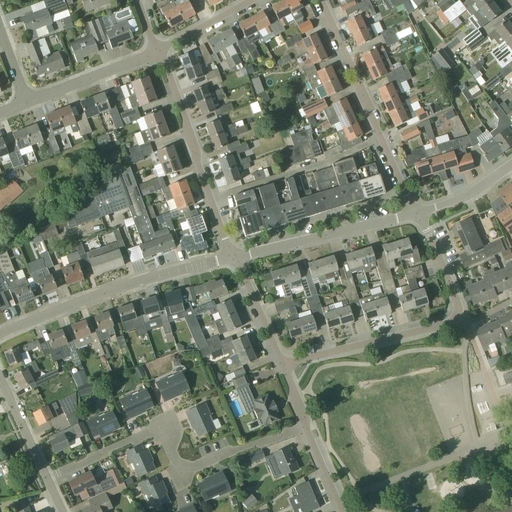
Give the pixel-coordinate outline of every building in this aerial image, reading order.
[(80,0),(85,12),(114,2),(112,0),(80,0)] [(188,2),(191,0),(177,0),(173,3),(182,21),(183,20),(185,21),(188,20),(188,18),(195,15),(188,2)] [(298,0),(285,0),(284,1),(290,14),(295,24),(302,21),(302,20),(303,17),(299,9),(302,7),(298,0)] [(353,0),(344,0),(345,1),(338,4),(341,11),(344,10),(356,5),(354,1),(353,0)] [(367,0),(356,5),(344,10),(346,16),(360,9),(371,4),(368,0),(367,0)] [(443,0),(437,6),(443,13),(455,3),(452,0),(443,0)] [(472,16),(491,1),(490,0),(467,0),(462,5),(459,0),(455,3),(443,13),(450,22),(466,10),(471,17),(472,16)] [(278,20),(274,23),(280,34),(285,31),(283,27),(287,24),(284,17),(290,14),(284,1),(271,8),(278,20)] [(500,13),(491,1),(472,16),(478,22),(476,23),(480,28),(489,22),(500,13)] [(182,21),(173,3),(172,2),(160,9),(170,27),(182,21)] [(375,15),(371,4),(360,9),(362,14),(346,21),(352,34),(365,28),(362,21),(369,18),(375,15)] [(52,24),(49,17),(47,11),(46,9),(22,18),(27,33),(28,32),(32,41),(38,39),(34,30),(52,24)] [(250,19),(260,38),(261,39),(272,33),(274,37),(280,34),(274,23),(269,25),(262,12),(250,19)] [(69,17),(62,20),(65,29),(65,30),(73,27),(69,17)] [(103,17),(94,21),(98,32),(106,29),(104,25),(106,24),(103,17)] [(132,19),(127,22),(127,21),(110,27),(112,30),(105,33),(112,50),(118,47),(117,44),(133,38),(131,33),(137,31),(138,29),(135,20),(132,19)] [(256,50),(253,43),(255,42),(254,41),(260,38),(250,19),(238,25),(244,36),(241,38),(247,50),(249,53),(256,50)] [(490,41),(493,40),(498,46),(504,41),(511,35),(511,27),(506,20),(494,30),(495,30),(486,36),(490,41)] [(91,36),(98,33),(99,33),(98,32),(94,21),(87,23),(91,36)] [(313,29),(309,21),(297,26),(301,34),(313,29)] [(372,24),(365,28),(352,34),(357,47),(371,40),(370,40),(378,37),(372,24)] [(395,34),(393,29),(392,27),(380,33),(383,40),(395,34)] [(241,38),(236,41),(230,29),(219,36),(225,48),(236,43),(241,53),(247,50),(241,38)] [(462,40),(466,45),(480,35),(476,29),(462,40)] [(304,46),(308,52),(320,46),(315,34),(302,40),(299,35),(284,42),(287,49),(296,45),(297,49),(304,46)] [(399,41),(395,34),(383,40),(387,47),(399,41)] [(466,45),(469,48),(471,51),(485,40),(480,35),(466,45)] [(511,35),(504,41),(498,46),(495,48),(502,57),(497,61),(502,68),(508,64),(511,60),(511,59),(509,56),(511,53),(511,35)] [(229,69),(235,66),(230,57),(225,48),(219,36),(207,42),(213,55),(210,56),(210,57),(210,58),(212,62),(214,65),(220,63),(215,54),(220,51),(225,60),(229,69)] [(25,46),(34,69),(35,72),(35,71),(37,76),(51,71),(52,73),(64,68),(58,52),(50,55),(44,38),(25,46)] [(98,52),(93,38),(70,46),(77,63),(83,61),(82,58),(98,52)] [(210,57),(210,56),(203,44),(196,48),(201,56),(195,58),(193,52),(180,57),(185,69),(198,65),(210,58),(210,57)] [(326,59),(320,46),(308,52),(311,59),(304,63),(305,65),(301,67),(304,74),(315,69),(313,65),(326,59)] [(367,68),(388,59),(382,47),(375,50),(375,49),(362,56),(367,68)] [(440,49),(433,55),(445,71),(453,65),(440,49)] [(236,54),(230,57),(235,66),(240,63),(236,54)] [(210,58),(198,65),(185,69),(189,82),(202,77),(200,70),(206,67),(205,65),(212,62),(210,58)] [(386,75),(388,79),(395,76),(408,70),(405,65),(393,71),(388,59),(367,68),(373,81),(386,75)] [(252,66),(245,68),(248,75),(255,73),(252,66)] [(315,88),(335,79),(330,66),(317,72),(315,69),(304,74),(308,84),(313,82),(315,88)] [(217,69),(205,74),(207,80),(220,76),(217,69)] [(395,76),(398,82),(391,85),(390,84),(377,90),(380,96),(379,97),(379,98),(380,101),(381,102),(383,101),(383,102),(396,96),(403,93),(399,84),(411,78),(408,70),(395,76)] [(500,81),(495,75),(482,84),(487,91),(500,81)] [(222,82),(220,76),(207,80),(209,87),(222,82)] [(129,97),(135,95),(152,89),(147,77),(131,83),(131,84),(125,86),(129,97)] [(335,79),(315,88),(320,99),(301,107),(304,113),(325,103),(323,99),(328,97),(341,91),(335,79)] [(471,96),(479,90),(473,83),(465,89),(471,96)] [(214,91),(208,93),(206,86),(192,91),(197,103),(223,94),(222,89),(214,92),(214,91)] [(124,99),(123,97),(120,87),(109,91),(113,101),(113,102),(117,100),(117,101),(124,99)] [(120,120),(128,117),(138,113),(137,108),(139,107),(156,101),(152,89),(135,95),(137,101),(129,104),(131,109),(118,114),(120,120)] [(460,92),(467,103),(472,99),(465,89),(460,92)] [(98,115),(105,112),(106,116),(109,114),(115,130),(117,129),(123,127),(120,120),(118,114),(113,102),(113,101),(108,104),(104,93),(91,98),(98,115)] [(266,93),(260,96),(263,104),(270,101),(266,93)] [(218,110),(219,115),(232,110),(230,104),(220,107),(218,101),(225,98),(223,94),(197,103),(202,116),(218,110)] [(383,102),(389,114),(409,105),(418,101),(416,95),(399,103),(396,96),(383,102)] [(84,113),(78,115),(86,135),(91,132),(86,119),(98,115),(91,98),(80,103),(84,113)] [(325,103),(304,113),(306,118),(323,110),(328,121),(321,124),(350,111),(344,99),(332,105),(332,106),(328,108),(325,103)] [(506,128),(511,124),(506,116),(494,101),(487,106),(498,119),(497,128),(489,134),(492,138),(501,151),(502,152),(504,151),(505,152),(508,149),(508,148),(511,145),(511,141),(509,137),(511,135),(507,129),(506,128)] [(416,116),(419,121),(432,115),(429,107),(423,110),(422,108),(412,112),(409,105),(389,114),(394,127),(408,121),(407,121),(416,116)] [(69,107),(57,111),(64,128),(70,125),(73,133),(78,131),(80,137),(86,135),(78,115),(73,117),(69,107)] [(45,116),(49,127),(51,133),(64,128),(57,111),(45,116)] [(143,117),(148,130),(164,123),(160,111),(143,117)] [(350,111),(321,124),(323,129),(339,122),(343,129),(356,124),(350,111)] [(260,112),(253,114),(255,121),(262,118),(260,112)] [(140,119),(138,113),(128,117),(130,123),(140,119)] [(236,129),(234,124),(227,126),(226,124),(220,126),(218,121),(205,125),(210,138),(236,129)] [(128,149),(130,155),(130,156),(151,148),(149,143),(169,136),(164,123),(148,130),(139,133),(144,144),(138,146),(128,149)] [(336,133),(339,140),(341,145),(323,153),(325,159),(351,147),(348,142),(362,136),(356,124),(343,129),(336,133)] [(425,132),(425,133),(427,140),(429,141),(434,139),(429,124),(427,125),(425,129),(425,132)] [(24,129),(31,146),(43,141),(36,125),(24,129)] [(227,146),(225,140),(246,132),(244,126),(236,129),(210,138),(214,151),(227,146)] [(417,130),(415,126),(399,133),(403,141),(419,134),(417,130)] [(19,151),(30,146),(31,146),(24,129),(12,134),(15,142),(10,144),(19,166),(24,164),(19,151)] [(467,136),(473,147),(479,144),(476,138),(481,134),(477,129),(467,136)] [(290,136),(294,147),(301,145),(306,160),(314,158),(309,142),(306,131),(290,136)] [(465,149),(473,147),(467,136),(436,145),(444,170),(457,166),(458,172),(459,172),(459,171),(473,166),(473,168),(474,167),(470,154),(466,155),(465,149)] [(0,138),(0,157),(2,157),(4,163),(10,161),(13,168),(19,166),(10,144),(5,146),(2,138),(0,138)] [(492,138),(480,146),(478,147),(483,154),(482,155),(488,163),(496,156),(496,155),(501,151),(492,138)] [(436,145),(434,139),(429,141),(431,148),(424,151),(424,152),(431,174),(432,174),(434,175),(437,174),(438,172),(444,170),(436,145)] [(59,151),(55,140),(49,142),(53,153),(59,151)] [(316,140),(313,141),(309,142),(314,158),(321,155),(316,140)] [(49,142),(43,144),(48,155),(53,153),(49,142)] [(246,144),(240,147),(235,148),(237,154),(248,150),(246,144)] [(301,145),(294,147),(289,149),(294,164),(306,160),(301,145)] [(156,152),(160,164),(177,158),(172,146),(156,152)] [(153,153),(151,148),(130,156),(130,155),(125,157),(128,165),(143,160),(142,157),(153,153)] [(282,168),(294,164),(289,149),(277,153),(282,168)] [(418,178),(431,174),(424,152),(403,159),(407,167),(414,165),(418,178)] [(218,160),(222,173),(248,163),(246,158),(233,163),(231,155),(218,160)] [(177,158),(160,164),(165,176),(181,170),(177,158)] [(365,200),(364,198),(359,181),(355,170),(355,169),(352,158),(332,164),(333,167),(345,206),(365,200)] [(250,168),(248,163),(222,173),(227,185),(240,180),(238,174),(244,172),(243,170),(250,168)] [(0,209),(40,172),(33,164),(12,182),(11,180),(0,190),(0,191),(1,193),(0,193),(0,209)] [(374,164),(355,169),(355,170),(359,181),(378,175),(374,164)] [(138,191),(136,186),(129,167),(91,193),(101,218),(128,208),(142,245),(138,247),(142,259),(144,258),(145,260),(151,258),(150,256),(160,252),(156,240),(144,208),(140,197),(138,191)] [(319,193),(324,210),(325,212),(345,206),(333,167),(313,173),(315,182),(317,188),(319,193)] [(261,171),(252,174),(254,182),(264,179),(261,171)] [(379,175),(378,175),(359,181),(364,198),(365,200),(385,194),(379,175)] [(136,186),(138,191),(164,182),(162,177),(136,186)] [(284,180),(288,190),(275,194),(284,222),(304,216),(297,194),(292,178),(284,180)] [(164,195),(166,201),(189,193),(185,180),(165,187),(164,182),(138,191),(140,197),(161,190),(163,195),(164,195)] [(285,225),(284,222),(275,194),(272,184),(252,190),(259,212),(265,231),(285,225)] [(499,193),(508,205),(509,207),(497,216),(511,235),(511,234),(511,185),(499,193)] [(245,237),(265,231),(259,212),(252,190),(233,196),(236,207),(237,207),(240,218),(239,218),(244,237),(245,237)] [(297,194),(304,216),(305,218),(325,212),(324,210),(319,193),(312,196),(310,190),(297,194)] [(91,193),(63,213),(69,229),(101,218),(91,193)] [(189,193),(166,201),(170,212),(162,215),(164,221),(170,219),(175,217),(183,214),(188,212),(187,207),(194,205),(189,193)] [(190,212),(188,212),(183,214),(186,221),(189,229),(179,233),(186,253),(187,253),(187,252),(194,250),(195,252),(207,248),(205,241),(201,238),(196,240),(195,235),(206,231),(200,215),(192,218),(190,212)] [(465,268),(474,264),(506,251),(501,239),(483,247),(471,218),(455,225),(466,252),(459,255),(465,268)] [(170,219),(164,221),(168,232),(174,230),(170,219)] [(58,235),(54,224),(39,229),(43,241),(58,235)] [(116,242),(122,240),(118,229),(112,231),(116,242)] [(156,240),(160,252),(175,247),(170,235),(156,240)] [(412,253),(413,257),(415,264),(420,262),(416,250),(411,251),(407,239),(395,243),(399,257),(412,253)] [(75,244),(78,252),(79,256),(84,254),(81,242),(79,243),(75,244)] [(115,243),(101,248),(109,271),(123,266),(119,254),(115,243)] [(387,263),(381,264),(386,280),(391,278),(389,269),(395,267),(393,259),(399,257),(395,243),(382,247),(387,263)] [(101,248),(86,253),(89,261),(94,276),(109,271),(101,248)] [(370,248),(358,252),(363,269),(364,273),(371,271),(368,263),(374,261),(370,248)] [(511,252),(511,250),(502,253),(505,261),(511,258),(511,252)] [(25,278),(18,281),(6,252),(0,255),(0,267),(10,293),(15,291),(20,304),(33,298),(25,278)] [(40,255),(46,270),(53,267),(47,252),(40,255)] [(83,267),(79,256),(78,252),(70,254),(73,265),(61,269),(67,285),(83,280),(79,269),(83,267)] [(341,263),(345,275),(349,288),(355,287),(350,273),(363,269),(358,252),(345,256),(347,261),(341,263)] [(333,257),(320,260),(326,280),(334,277),(332,272),(337,270),(333,257)] [(319,282),(326,280),(320,260),(308,264),(312,278),(317,277),(319,282)] [(507,268),(501,271),(508,289),(509,289),(508,288),(511,287),(511,264),(511,263),(505,265),(507,268)] [(380,281),(386,280),(381,264),(376,266),(380,281)] [(295,265),(283,269),(289,290),(302,286),(306,297),(311,295),(307,281),(301,283),(295,265)] [(405,276),(422,271),(421,265),(403,271),(405,276)] [(273,301),(274,307),(293,302),(289,290),(283,269),(270,273),(271,274),(263,276),(267,288),(274,286),(275,287),(281,285),(285,298),(273,301)] [(508,290),(508,289),(501,271),(495,273),(494,269),(488,271),(489,274),(496,293),(508,289),(508,290)] [(405,276),(408,285),(415,307),(427,304),(423,289),(418,291),(417,286),(415,279),(424,276),(422,271),(405,276)] [(37,282),(39,285),(42,294),(56,289),(51,276),(43,279),(41,272),(35,274),(38,281),(37,282)] [(497,296),(496,293),(489,274),(483,276),(484,280),(479,282),(486,301),(486,300),(497,296)] [(339,277),(343,290),(349,288),(345,275),(339,277)] [(396,292),(395,289),(391,278),(386,280),(391,294),(396,292)] [(317,294),(312,280),(307,281),(311,295),(317,294)] [(391,294),(386,280),(380,281),(385,296),(391,294)] [(203,290),(204,294),(207,293),(210,300),(226,293),(221,281),(215,283),(214,281),(204,285),(204,284),(185,289),(188,301),(195,299),(194,296),(201,294),(201,291),(203,290)] [(486,301),(479,282),(473,285),(471,281),(465,283),(474,305),(485,301),(486,301)] [(402,311),(415,307),(408,285),(400,288),(402,296),(398,297),(402,311)] [(359,299),(355,287),(349,288),(354,303),(359,301),(365,320),(378,316),(373,302),(371,295),(359,299)] [(343,309),(336,311),(340,325),(353,321),(347,305),(354,303),(349,288),(343,290),(346,300),(340,302),(343,309)] [(164,295),(168,307),(164,308),(167,318),(178,315),(178,314),(183,312),(181,304),(182,304),(178,291),(164,295)] [(311,295),(315,307),(320,305),(317,294),(311,295)] [(306,297),(309,309),(315,307),(311,295),(306,297)] [(144,315),(141,315),(144,324),(160,319),(158,311),(154,298),(141,302),(144,315)] [(390,312),(388,307),(386,298),(373,302),(378,316),(390,312)] [(221,319),(235,313),(229,299),(215,306),(207,309),(210,315),(218,312),(221,319)] [(297,314),(293,302),(274,307),(276,312),(288,309),(292,322),(286,324),(290,338),(303,334),(297,314)] [(129,321),(131,328),(137,326),(135,318),(131,305),(117,310),(122,323),(129,321)] [(195,316),(206,311),(204,305),(192,310),(194,315),(195,316)] [(327,306),(321,308),(324,316),(328,329),(340,325),(336,311),(329,313),(327,306)] [(315,330),(312,320),(309,311),(297,314),(303,334),(315,330)] [(94,330),(95,332),(99,342),(110,338),(109,335),(114,333),(112,326),(107,313),(94,318),(98,329),(94,330)] [(235,313),(221,319),(213,323),(219,336),(227,332),(227,333),(241,326),(235,313)] [(498,318),(499,321),(506,340),(511,337),(511,336),(511,333),(511,318),(510,313),(509,313),(510,314),(498,318)] [(208,347),(205,340),(199,326),(195,316),(194,315),(187,318),(192,329),(201,350),(208,347)] [(104,355),(99,342),(95,332),(95,334),(89,336),(89,334),(84,321),(71,327),(76,339),(72,341),(75,349),(92,343),(97,358),(104,355)] [(168,321),(161,323),(164,335),(167,343),(168,343),(174,341),(171,333),(168,321)] [(506,340),(499,321),(488,325),(488,324),(487,325),(494,343),(500,341),(502,345),(507,343),(506,340)] [(476,330),(484,351),(490,349),(489,345),(494,343),(487,325),(476,330)] [(141,347),(150,344),(144,328),(136,331),(141,347)] [(52,348),(50,349),(52,354),(62,350),(63,353),(68,351),(65,344),(66,343),(61,331),(48,336),(52,348)] [(216,335),(205,340),(208,347),(219,342),(216,335)] [(119,350),(126,347),(122,336),(115,338),(119,350)] [(234,348),(237,354),(250,348),(245,336),(232,342),(224,345),(225,346),(222,347),(219,342),(208,347),(201,350),(199,350),(202,357),(210,354),(212,359),(228,353),(227,351),(234,348)] [(17,348),(4,353),(9,366),(22,361),(19,354),(38,347),(39,349),(40,348),(44,356),(50,354),(46,342),(39,345),(37,340),(17,349),(17,348)] [(250,348),(237,354),(239,360),(232,363),(234,369),(242,365),(242,366),(255,360),(250,348)] [(81,364),(77,353),(70,356),(74,367),(81,364)] [(499,356),(488,361),(490,368),(498,362),(501,360),(499,356)] [(34,361),(24,366),(25,370),(14,375),(20,388),(32,382),(29,375),(39,371),(34,361)] [(140,367),(134,369),(138,376),(143,373),(140,367)] [(235,378),(245,374),(243,368),(233,372),(235,378)] [(56,369),(45,374),(48,381),(59,376),(56,369)] [(511,383),(511,372),(503,376),(507,385),(511,383)] [(83,373),(73,377),(77,388),(88,384),(83,373)] [(155,382),(164,402),(177,396),(177,395),(189,389),(181,373),(173,376),(172,375),(155,382)] [(254,406),(260,419),(263,426),(278,420),(275,412),(277,411),(273,401),(271,402),(267,395),(253,401),(247,385),(249,384),(244,374),(233,379),(237,389),(238,389),(243,402),(249,400),(252,407),(254,406)] [(88,394),(85,386),(77,388),(80,397),(88,394)] [(119,400),(128,420),(142,413),(141,412),(153,407),(145,390),(137,393),(136,392),(119,400)] [(70,403),(61,408),(66,417),(76,412),(75,392),(67,397),(70,403)] [(46,407),(33,414),(39,426),(53,419),(49,413),(58,409),(55,402),(46,407)] [(215,430),(214,429),(211,422),(213,421),(205,404),(185,412),(191,426),(193,425),(198,437),(215,430)] [(103,414),(86,422),(93,437),(99,434),(101,438),(108,435),(107,434),(119,428),(112,412),(104,415),(103,414)] [(77,436),(78,438),(86,435),(81,422),(54,435),(55,439),(49,442),(54,453),(69,447),(67,444),(73,441),(72,438),(77,436)] [(151,457),(147,450),(143,452),(141,446),(125,453),(132,470),(134,469),(138,477),(154,470),(149,458),(151,457)] [(280,477),(274,479),(274,480),(298,469),(294,461),(292,462),(291,459),(292,458),(287,448),(266,457),(270,465),(274,463),(280,477)] [(261,450),(250,455),(253,463),(264,458),(261,450)] [(107,472),(114,487),(122,483),(116,468),(107,472)] [(89,472),(85,474),(68,482),(74,496),(79,493),(82,500),(94,494),(95,496),(105,491),(100,482),(95,484),(89,472)] [(230,491),(221,472),(208,478),(209,479),(197,484),(204,501),(212,497),(213,499),(230,491)] [(149,501),(152,508),(152,509),(169,501),(163,490),(165,489),(161,481),(157,483),(155,477),(139,484),(147,502),(149,501)] [(301,511),(309,511),(319,508),(316,501),(317,501),(316,499),(314,500),(312,494),(313,494),(308,482),(294,488),(302,505),(299,506),(301,511)] [(87,500),(90,506),(81,510),(81,511),(101,511),(111,508),(104,492),(87,500)] [(241,502),(248,510),(254,505),(247,497),(241,502)]
